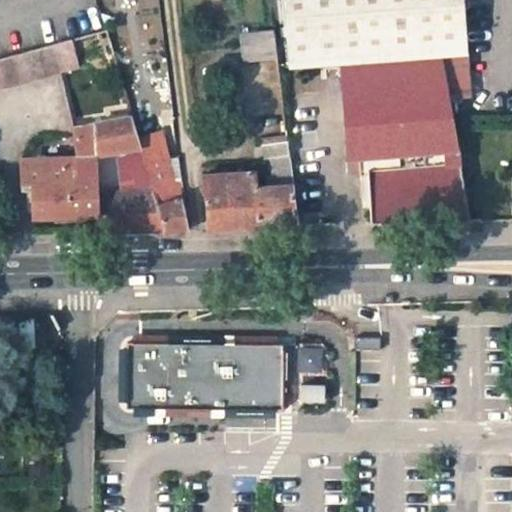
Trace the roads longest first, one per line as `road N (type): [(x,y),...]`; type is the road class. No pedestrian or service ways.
road 1 (secondary): [(511,270),(82,275)]
road 2 (residential): [(81,511),(82,275)]
